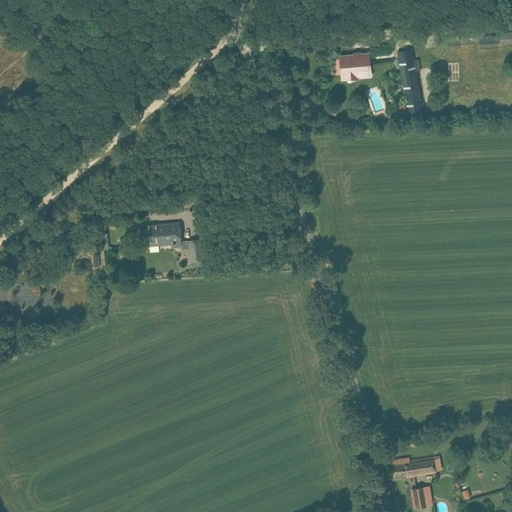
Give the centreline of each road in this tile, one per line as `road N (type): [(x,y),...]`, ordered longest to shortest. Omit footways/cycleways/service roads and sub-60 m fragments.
road 1 (unclassified): [(390,511),(298,201),(238,37),(241,0)]
road 2 (track): [(237,28),(0,237)]
